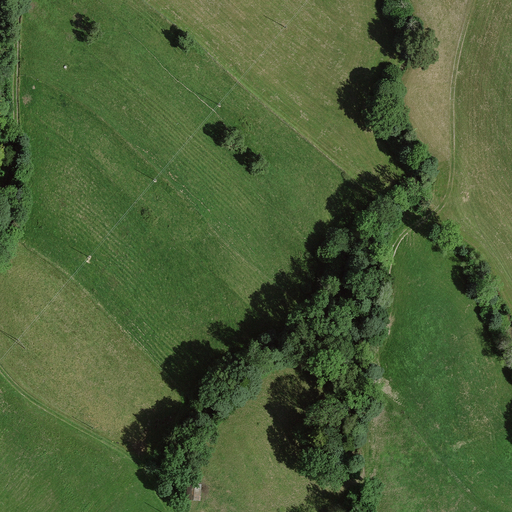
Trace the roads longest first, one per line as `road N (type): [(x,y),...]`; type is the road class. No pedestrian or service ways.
road 1 (track): [(375,410),(376,354),(398,240),(442,205),(450,187),(453,90),(472,0)]
road 2 (track): [(24,0),(14,213),(0,252)]
road 3 (track): [(0,367),(26,394),(125,451),(168,507)]
